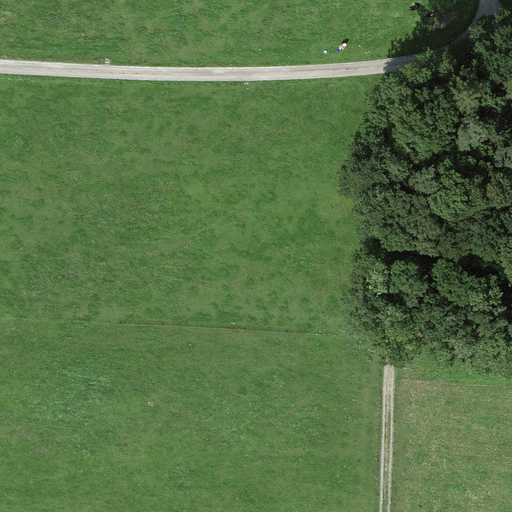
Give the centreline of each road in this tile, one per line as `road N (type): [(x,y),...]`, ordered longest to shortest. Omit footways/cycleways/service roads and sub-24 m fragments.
road 1 (track): [(511,39),(339,72),(137,77),(0,67)]
road 2 (track): [(389,68),(405,294),(391,511)]
